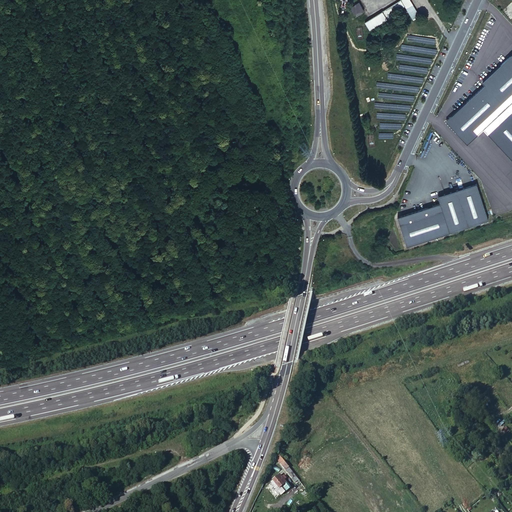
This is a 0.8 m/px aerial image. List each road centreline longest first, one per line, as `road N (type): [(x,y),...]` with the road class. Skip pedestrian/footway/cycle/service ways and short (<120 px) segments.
road 1 (motorway): [(511,251),(248,335),(0,398)]
road 2 (motorway): [(0,415),(250,352),(511,269)]
road 3 (primary): [(240,511),(329,214)]
road 4 (tertiary): [(477,0),(399,166)]
road 5 (primary): [(305,213),(306,256),(280,383)]
road 6 (tertiary): [(226,447),(91,511)]
road 7 (track): [(219,0),(282,112)]
